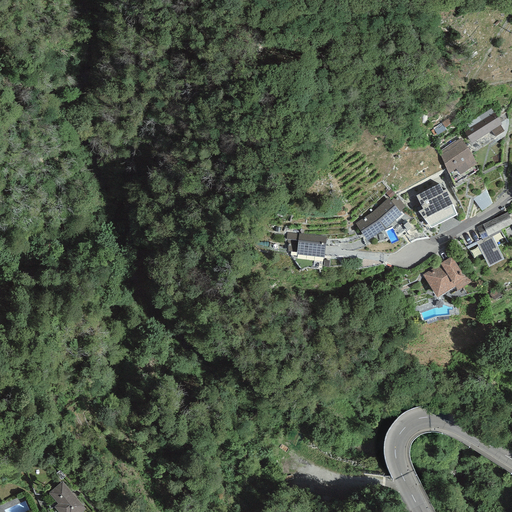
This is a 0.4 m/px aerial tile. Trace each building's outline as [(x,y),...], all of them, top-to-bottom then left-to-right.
[(471,145),(502,126),(495,115),(492,117),(488,112),(466,125),(469,130),(463,133),(471,145)] [(460,137),(438,152),(449,175),(464,164),(468,170),(477,165),(472,155),(460,137)] [(423,205),(418,207),(432,225),(458,213),(446,185),(443,187),(440,180),(416,192),(416,194),(423,205)] [(385,193),(390,198),(395,193),(390,188),(385,193)] [(397,196),(391,201),(400,212),(406,206),(397,196)] [(389,198),(372,212),(386,228),(402,215),(400,212),(391,201),(389,198)] [(386,228),(372,212),(355,223),(367,241),(386,228)] [(501,232),(511,226),(511,223),(509,217),(508,214),(490,221),(476,226),(482,240),(483,242),(493,238),(501,233),(501,232)] [(324,255),(326,236),(287,233),(288,251),(297,251),(297,253),(324,255)] [(504,262),(493,238),(483,242),(482,240),(476,244),(489,269),(504,262)] [(451,254),(423,273),(437,295),(454,284),(458,289),(471,281),(465,271),(464,272),(451,254)] [(58,486),(48,495),(56,506),(53,509),(55,511),(72,511),(77,508),(58,486)]
